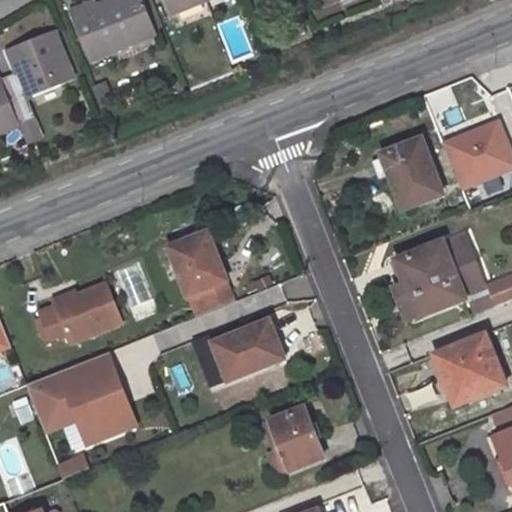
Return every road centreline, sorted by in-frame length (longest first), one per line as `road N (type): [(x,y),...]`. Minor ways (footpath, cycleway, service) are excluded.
road 1 (residential): [(265,122),(420,511)]
road 2 (secondary): [(0,227),(265,122)]
road 3 (secondary): [(265,122),(511,24)]
